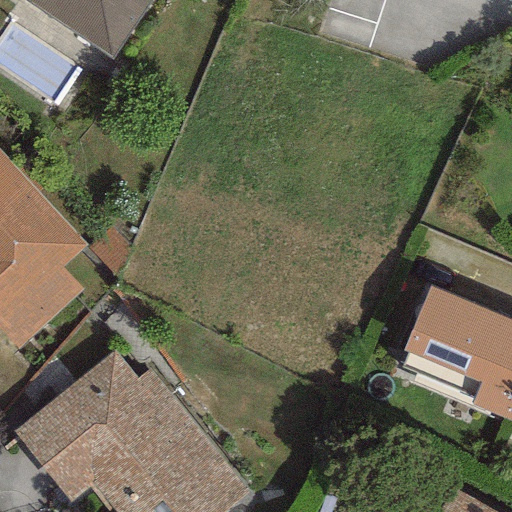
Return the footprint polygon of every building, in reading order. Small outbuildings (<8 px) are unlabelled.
[(22,0),(110,59),(150,0),(22,0)] [(0,330),(16,348),(81,290),(60,267),(85,246),(0,155),(0,330)] [(116,220),(87,249),(115,278),(133,238),(116,220)] [(511,321),(428,287),(401,352),(478,384),(470,405),(511,423),(511,321)] [(222,511),(248,492),(147,369),(136,377),(113,349),(11,432),(69,503),(87,489),(106,511),(222,511)] [(493,511),(453,489),(356,490),(356,511),(493,511)]
